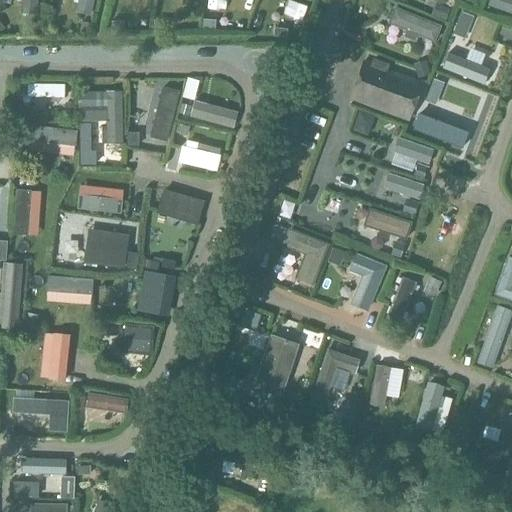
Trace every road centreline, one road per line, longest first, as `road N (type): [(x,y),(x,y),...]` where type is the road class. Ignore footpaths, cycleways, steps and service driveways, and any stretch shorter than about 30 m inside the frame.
road 1 (track): [(329,0),(232,282),(248,289)]
road 2 (track): [(144,511),(232,282)]
road 3 (unknown): [(440,363),(504,211)]
